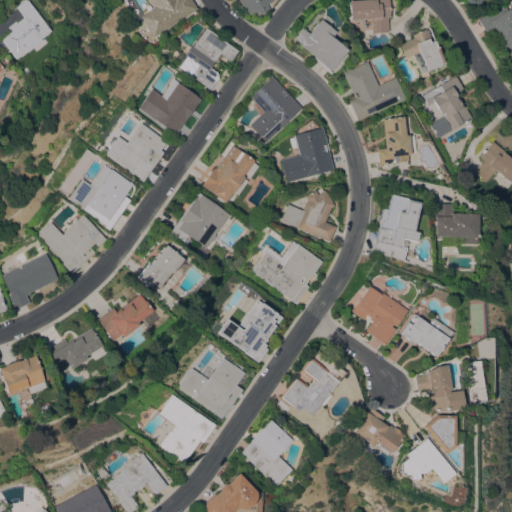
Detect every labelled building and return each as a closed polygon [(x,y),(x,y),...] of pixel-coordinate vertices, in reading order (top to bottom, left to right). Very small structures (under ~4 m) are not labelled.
[(27,0),(51,30),(41,38),(42,40),(27,51),(26,51),(16,59),(0,39),(11,31),(8,28),(23,17),(15,6),(23,0),(27,0)] [(190,0),(196,8),(151,36),(138,16),(155,6),(152,2),(152,3),(149,0),(190,0)] [(272,0),(265,4),(268,8),(256,15),(254,11),(247,15),(237,0),(272,0)] [(346,1),(355,0),(387,0),(389,17),(385,17),(387,31),(371,33),(369,18),(348,20),(346,1)] [(511,16),(511,49),(506,53),(505,51),(504,51),(499,43),(500,42),(491,28),(483,32),(475,19),(500,4),(504,9),(506,8),(511,16)] [(329,70),(298,45),(299,44),(293,38),(301,28),(307,34),(319,19),(335,32),(330,37),(346,50),(329,70)] [(216,77),(217,78),(209,89),(176,67),(184,56),(182,55),(201,28),(203,29),(204,27),(236,50),(229,60),(218,53),(208,67),(218,74),(216,77)] [(411,54),(403,57),(398,44),(411,38),(410,35),(425,29),(425,31),(428,30),(435,47),(436,47),(443,64),(419,73),(411,54)] [(347,100),(353,97),(341,72),(365,61),(376,85),(393,77),(403,98),(356,120),(347,100)] [(300,107),(281,125),(264,142),(248,124),(262,111),(248,96),(271,75),(300,107)] [(449,129),(440,113),(439,114),(430,97),(432,95),(429,90),(454,75),(462,89),(456,93),(469,117),(449,129)] [(152,119),(152,120),(135,107),(148,89),(158,95),(170,78),(199,99),(173,134),(152,119)] [(405,132),(403,132),(403,135),(406,134),(409,153),(406,154),(407,160),(378,164),(376,149),(384,148),(380,119),(390,118),(389,117),(401,115),(401,117),(403,117),(405,132)] [(443,132),(434,137),(427,124),(437,119),(443,132)] [(140,181),(135,178),(136,177),(102,152),(114,136),(123,142),(137,123),(163,142),(158,150),(161,152),(140,181)] [(332,169),(284,182),(278,159),(297,154),(291,134),(320,127),(332,169)] [(482,160),(477,157),(491,141),(502,151),(501,152),(511,161),(511,180),(509,184),(493,170),(483,181),(472,171),(482,160)] [(230,191),(223,202),(211,193),(200,185),(212,167),(213,169),(230,145),(252,160),(243,173),(242,172),(240,175),(242,176),(231,192),(230,191)] [(107,230),(101,226),(102,225),(64,198),(77,179),(86,185),(100,165),(102,167),(103,166),(108,170),(108,169),(127,182),(127,181),(130,183),(122,196),(128,199),(107,230)] [(279,220),(286,204),(300,210),(304,200),(302,195),(313,189),(315,194),(323,190),(332,205),(328,207),(323,221),(334,226),(328,241),(279,220)] [(203,248),(187,235),(182,242),(168,232),(181,214),(180,213),(186,205),(187,205),(197,192),(227,214),(213,233),(214,235),(210,241),(208,241),(203,248)] [(411,229),(418,231),(415,242),(401,238),(399,247),(373,241),(381,208),(384,209),(388,192),(418,199),(411,229)] [(457,243),(457,236),(454,236),(454,245),(440,245),(439,236),(432,236),(433,203),(449,203),(448,213),(473,213),(473,244),(457,243)] [(70,273),(60,263),(61,262),(34,235),(47,222),(59,234),(79,214),(103,238),(95,246),(92,243),(88,247),(92,251),(70,273)] [(248,271),(265,247),(279,257),(290,241),(318,261),(302,284),(305,286),(293,303),(248,271)] [(182,259),(170,273),(169,272),(156,288),(148,281),(145,285),(135,277),(146,263),(148,264),(164,244),(182,259)] [(0,274),(42,253),(55,278),(24,295),(27,302),(13,309),(6,296),(8,295),(0,279),(0,274)] [(402,310),(391,326),(387,324),(386,326),(390,329),(380,344),(361,330),(368,321),(366,319),(367,318),(362,314),(359,319),(348,311),(352,305),(352,304),(365,286),(376,294),(377,292),(402,310)] [(137,322),(139,324),(123,337),(121,334),(112,340),(96,319),(111,307),(114,311),(138,293),(144,301),(144,300),(152,310),(137,322)] [(276,316),(278,317),(269,327),(261,338),(263,339),(260,343),(261,344),(260,346),(263,348),(253,362),(245,355),(212,332),(222,318),(234,326),(253,299),(257,302),(272,313),(274,314),(275,313),(277,314),(276,316)] [(447,332),(429,356),(409,342),(408,343),(394,333),(408,313),(409,314),(411,314),(413,316),(413,317),(415,318),(416,318),(420,321),(420,322),(422,324),(426,317),(447,332)] [(71,368),(69,365),(59,372),(45,350),(63,338),(65,343),(89,327),(95,336),(95,335),(101,345),(85,356),(86,358),(71,368)] [(487,339),(471,339),(472,358),(487,358),(487,339)] [(290,377),(302,386),(307,380),(294,370),(305,357),(307,358),(313,351),(340,372),(323,393),(326,396),(319,405),(315,403),(306,415),(290,403),(288,405),(287,404),(285,407),(274,397),(290,377)] [(44,381),(43,382),(45,387),(29,393),(27,387),(8,394),(1,376),(0,376),(0,366),(5,365),(4,365),(17,360),(17,361),(34,355),(44,381)] [(239,372),(230,385),(236,389),(215,419),(211,415),(212,414),(173,386),(186,367),(202,379),(218,357),(239,372)] [(472,360),(456,362),(462,403),(478,401),(472,360)] [(441,365),(444,390),(442,390),(442,392),(454,390),(457,408),(431,411),(430,410),(423,411),(421,389),(411,391),(409,376),(421,375),(421,371),(430,366),(441,365)] [(209,424),(196,442),(193,440),(177,463),(152,446),(168,424),(152,413),(166,394),(209,424)] [(370,441),(367,446),(347,432),(364,408),(378,417),(376,420),(387,427),(387,426),(395,432),(394,433),(397,435),(385,452),(370,441)] [(447,415),(447,431),(454,431),(454,446),(447,446),(437,454),(415,426),(429,415),(447,415)] [(233,453),(243,441),(263,420),(284,440),(269,456),(283,469),(267,486),(233,453)] [(401,457),(398,454),(419,438),(447,473),(435,483),(423,468),(417,473),(412,473),(412,479),(403,480),(403,475),(394,475),(394,463),(401,457)] [(134,453),(158,486),(144,496),(143,495),(142,496),(135,487),(122,496),(130,506),(122,511),(118,511),(96,482),(134,453)] [(96,466),(102,474),(96,478),(90,471),(96,466)] [(225,511),(198,511),(192,505),(206,493),(207,495),(212,490),(212,488),(213,486),(215,485),(217,484),(219,483),(230,473),(247,492),(247,499),(245,503),(243,505),(239,507),(236,509),(233,509),(230,508),(225,511)] [(99,511),(49,511),(46,505),(87,483),(101,511),(99,511)]
